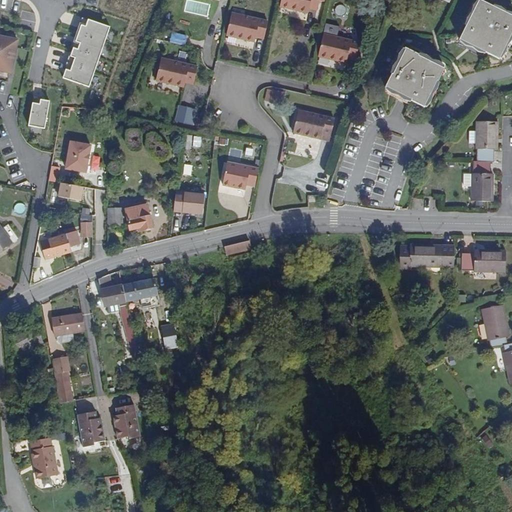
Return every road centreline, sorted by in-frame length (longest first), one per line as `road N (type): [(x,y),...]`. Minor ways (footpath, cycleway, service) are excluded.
road 1 (residential): [(0,314),(111,261),(260,228)]
road 2 (residential): [(511,70),(472,79),(417,132),(382,123),(371,131),(343,220)]
road 3 (residential): [(343,220),(504,224)]
road 4 (residential): [(238,90),(242,105),(277,139),(260,228)]
